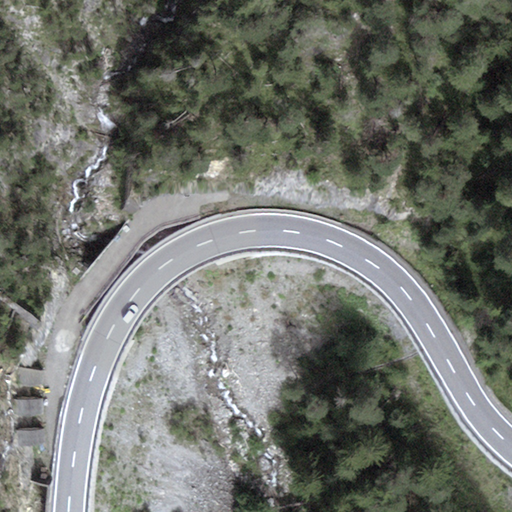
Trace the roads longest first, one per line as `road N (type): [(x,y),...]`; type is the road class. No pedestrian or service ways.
road 1 (secondary): [(511,451),(470,403),(402,291),(370,265),(306,237),(239,233)]
road 2 (secondary): [(69,511),(80,421),(114,327),(168,264),(239,233)]
